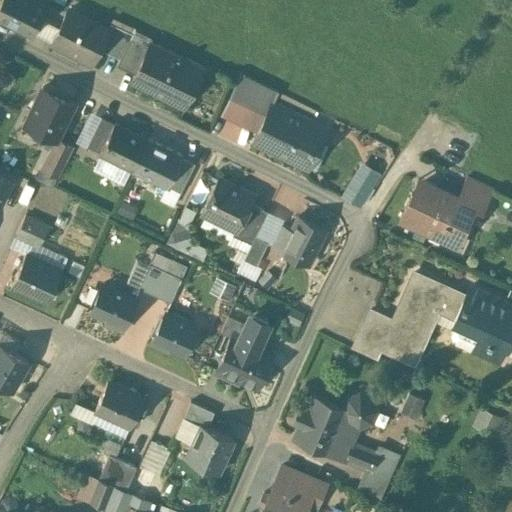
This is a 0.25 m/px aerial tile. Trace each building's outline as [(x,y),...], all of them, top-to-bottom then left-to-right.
[(0,0),(0,16),(32,32),(34,29),(41,14),(47,1),(44,0),(0,0)] [(107,25),(68,5),(59,23),(52,37),(52,38),(92,58),(98,44),(108,25),(107,25)] [(59,23),(41,14),(34,28),(34,29),(52,38),(52,37),(59,23)] [(132,29),(110,19),(107,25),(108,25),(98,44),(120,54),(130,34),(132,29)] [(148,43),(130,34),(120,54),(117,61),(134,70),(148,43)] [(202,63),(150,38),(148,43),(134,70),(131,77),(183,102),(191,86),(184,82),(194,62),(201,65),(202,63)] [(74,98),(43,82),(24,120),(27,122),(28,122),(56,136),(74,98)] [(274,95),(255,86),(242,113),(260,121),(271,98),(273,98),(274,95)] [(273,98),(271,98),(260,121),(253,137),(304,161),(322,122),(273,98)] [(100,113),(87,141),(100,148),(113,120),(100,113)] [(100,148),(99,150),(132,166),(148,134),(114,118),(113,120),(100,148)] [(72,141),(57,134),(42,165),(56,172),(72,141)] [(148,134),(132,166),(166,183),(167,181),(181,153),(182,151),(148,134)] [(382,163),(363,152),(346,183),(363,193),(382,163)] [(181,153),(167,181),(179,187),(193,160),(181,153)] [(261,182),(223,165),(204,207),(239,223),(235,232),(250,239),(258,224),(269,198),(256,192),(261,182)] [(0,198),(11,176),(0,170),(0,198)] [(458,191),(419,173),(398,219),(461,249),(492,182),(468,171),(458,191)] [(53,215),(30,203),(19,228),(42,237),(53,215)] [(277,233),(258,224),(250,239),(244,251),(260,259),(272,239),(313,258),(335,220),(301,203),(294,217),(286,214),(277,233)] [(188,245),(197,224),(177,216),(168,237),(188,245)] [(61,265),(25,248),(11,279),(47,296),(61,265)] [(185,268),(140,248),(130,272),(175,290),(185,268)] [(511,333),(511,289),(472,273),(467,282),(414,259),(393,306),(372,296),(353,338),(382,350),(386,342),(419,356),(438,317),(507,345),(511,333)] [(134,292),(104,279),(105,278),(104,277),(90,308),(91,308),(92,307),(106,314),(104,318),(105,318),(105,317),(120,324),(120,325),(135,291),(134,292)] [(216,287),(233,289),(235,280),(217,277),(216,287)] [(196,320),(166,306),(165,305),(150,339),(151,339),(151,338),(166,345),(166,346),(168,342),(183,348),(182,349),(183,350),(197,320),(196,319),(196,320)] [(275,314),(249,306),(234,340),(223,336),(212,364),(263,384),(274,353),(263,348),(275,314)] [(29,357),(0,339),(0,380),(10,387),(29,357)] [(143,392),(107,376),(94,405),(130,421),(143,392)] [(428,390),(414,383),(405,402),(420,410),(428,390)] [(295,432),(340,451),(346,440),(354,419),(359,421),(371,416),(377,404),(371,392),(360,387),(348,392),(343,403),(314,392),(295,432)] [(214,407),(190,396),(183,412),(200,420),(201,419),(207,422),(214,407)] [(504,405),(484,397),(476,419),(496,429),(504,405)] [(207,422),(201,419),(200,420),(186,453),(218,467),(233,433),(207,422)] [(172,437),(154,430),(143,456),(149,458),(138,484),(152,489),(172,437)] [(375,447),(354,437),(346,454),(366,463),(357,483),(377,492),(396,449),(378,441),(375,447)] [(129,481),(143,456),(114,445),(105,470),(116,476),(129,481)] [(327,479),(282,460),(259,511),(304,511),(310,500),(316,503),(327,479)] [(129,481),(116,476),(109,499),(134,508),(132,511),(179,511),(154,501),(158,491),(152,489),(138,484),(129,481)]
